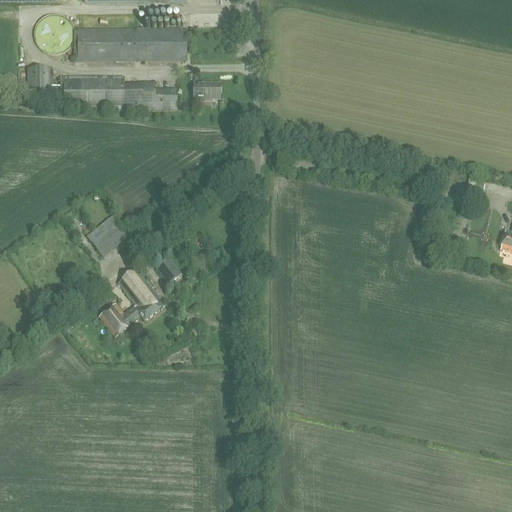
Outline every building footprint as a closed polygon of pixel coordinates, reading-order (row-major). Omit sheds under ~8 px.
[(34,37),(34,39),(35,40),(35,42),(36,44),(37,45),(38,47),(39,48),(40,50),(41,51),(42,52),(44,53),(46,54),(47,55),(49,55),(51,56),(52,56),(54,56),(56,56),(58,56),(59,56),(61,55),(63,54),(64,54),(66,53),(67,52),(69,50),(70,49),(71,48),(72,46),(73,45),(74,43),(74,41),(75,40),(75,38),(75,36),(75,34),(75,33),(74,31),(74,29),(73,27),(72,26),(71,24),(70,23),(69,22),(68,20),(66,19),(65,18),(63,18),(62,17),(60,16),(58,16),(57,16),(55,16),(53,16),(51,16),(50,16),(48,17),(46,17),(45,18),(43,19),(42,20),(41,21),(39,22),(38,24),(37,25),(36,27),(36,28),(35,30),(35,32),(34,33),(34,35),(34,37)] [(215,25),(223,25),(223,16),(212,16),(211,20),(201,20),(201,27),(215,27),(215,25)] [(77,32),(78,63),(187,62),(186,31),(77,32)] [(241,41),(242,54),(257,53),(256,40),(241,41)] [(28,70),(28,100),(51,100),(51,69),(28,70)] [(124,110),(124,113),(177,112),(177,92),(155,92),(155,86),(124,86),(124,78),(64,79),(65,110),(124,110)] [(194,102),(212,102),(212,101),(221,101),(221,85),(205,85),(205,83),(194,83),(194,102)] [(87,238),(103,258),(128,238),(112,218),(87,238)] [(511,232),(511,233),(506,231),(500,251),(511,253),(511,232)] [(200,255),(205,264),(216,258),(210,248),(200,255)] [(156,270),(169,285),(181,276),(169,260),(156,270)] [(99,318),(115,339),(141,318),(145,323),(165,307),(137,271),(118,285),(136,307),(124,316),(116,305),(99,318)] [(71,330),(68,326),(63,330),(66,334),(71,330)]
